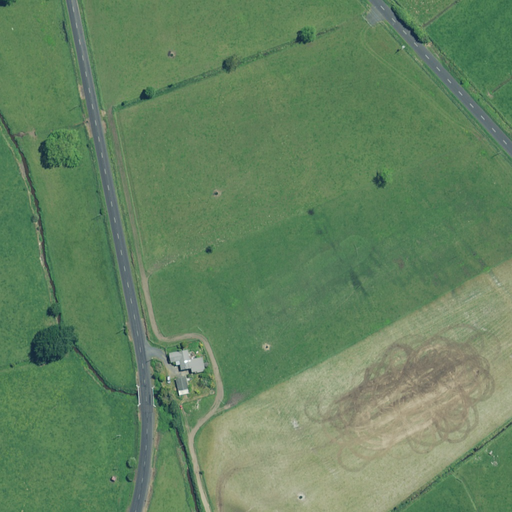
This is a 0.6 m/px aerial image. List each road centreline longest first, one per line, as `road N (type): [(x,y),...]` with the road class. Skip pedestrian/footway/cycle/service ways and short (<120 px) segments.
road 1 (unclassified): [(133,511),(146,388),(69,0)]
road 2 (unclassified): [(375,0),(511,149)]
